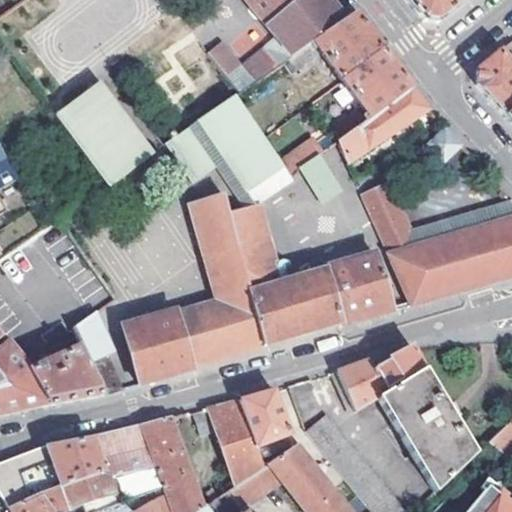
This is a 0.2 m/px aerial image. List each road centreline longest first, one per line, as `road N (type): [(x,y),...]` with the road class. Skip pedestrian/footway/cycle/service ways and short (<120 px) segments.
road 1 (residential): [(0,442),(511,308)]
road 2 (residential): [(428,72),(511,168)]
